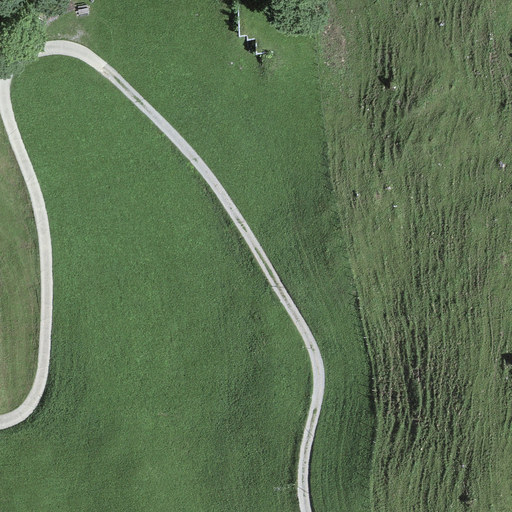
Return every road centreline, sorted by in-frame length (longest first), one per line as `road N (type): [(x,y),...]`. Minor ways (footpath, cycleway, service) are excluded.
road 1 (track): [(307,511),(303,471),(319,394),(317,362),(240,220),(197,160),(98,62),(58,47),(15,60),(9,49)]
road 2 (residential): [(15,60),(3,94),(41,214),(47,306),(36,396),(0,420)]
